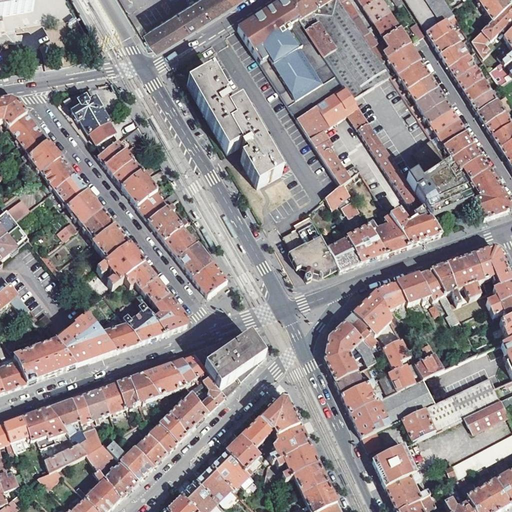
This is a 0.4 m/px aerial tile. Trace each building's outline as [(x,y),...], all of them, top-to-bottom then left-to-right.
[(0,0),(0,17),(32,12),(30,0),(0,0)] [(198,0),(148,32),(160,51),(241,0),(198,0)] [(338,0),(286,0),(285,1),(344,91),(351,102),(388,78),(389,78),(381,65),(371,50),(363,38),(353,22),(351,19),(341,5),(338,0)] [(379,0),(356,0),(364,11),(380,1),(379,0)] [(390,0),(396,9),(403,5),(399,0),(390,0)] [(403,0),(426,36),(445,24),(453,19),(440,0),(403,0)] [(492,26),(510,8),(505,0),(475,0),(479,6),(477,8),(479,10),(481,9),(491,26),(492,26)] [(274,8),(237,32),(296,123),(344,91),(285,1),(274,8)] [(351,19),(356,16),(347,1),(341,5),(351,19)] [(380,1),(364,11),(374,27),(389,17),(380,1)] [(490,44),(511,22),(511,10),(510,8),(492,26),(491,26),(471,45),(474,49),(476,53),(483,63),(496,49),(490,44)] [(389,17),(374,27),(383,42),(399,32),(389,17)] [(358,19),(353,22),(363,38),(368,34),(358,19)] [(445,24),(426,36),(428,39),(433,47),(452,35),(448,30),(450,28),(449,26),(447,27),(445,24)] [(410,30),(417,42),(424,38),(416,25),(410,30)] [(399,32),(383,42),(389,52),(384,56),(387,61),(409,47),(399,32)] [(371,50),(376,46),(368,34),(363,38),(371,50)] [(440,58),(459,47),(455,40),(457,39),(455,36),(453,37),(452,35),(433,47),(434,49),(440,58)] [(371,50),(381,65),(386,62),(376,46),(371,50)] [(409,47),(387,61),(388,64),(386,65),(388,68),(390,67),(398,78),(419,64),(411,50),(409,47)] [(448,71),(468,59),(465,54),(463,51),(464,50),(463,48),(461,49),(459,47),(440,58),(442,61),(448,71)] [(474,49),(465,54),(468,59),(476,53),(474,49)] [(501,64),(511,56),(509,53),(504,57),(502,55),(497,59),(501,64)] [(455,83),(475,70),(471,65),(472,63),(471,61),(469,61),(468,59),(448,71),(449,73),(455,83)] [(419,64),(398,78),(399,81),(397,82),(399,85),(401,84),(407,93),(429,79),(422,68),(419,64)] [(500,66),(496,69),(506,83),(510,81),(500,66)] [(498,88),(506,83),(496,69),(489,74),(498,88)] [(464,95),(483,83),(478,76),(480,75),(478,72),(477,73),(475,70),(455,83),(457,85),(464,95)] [(212,74),(187,88),(226,156),(239,150),(240,152),(239,154),(241,158),(243,157),(245,160),(240,163),(256,192),(281,177),(240,105),(227,112),(225,109),(229,107),(227,103),(223,105),(221,102),(227,99),(212,74)] [(430,141),(388,78),(351,102),(367,126),(404,183),(414,176),(404,159),(430,141)] [(429,79),(407,93),(408,95),(407,97),(408,100),(410,99),(415,106),(437,91),(431,82),(429,79)] [(470,106),(490,94),(486,89),(488,87),(486,84),(484,85),(483,83),(464,95),(465,98),(470,106)] [(344,91),(296,123),(314,150),(325,143),(327,143),(322,135),(347,118),(357,133),(367,126),(351,102),(344,91)] [(437,91),(415,106),(416,108),(415,110),(416,112),(418,111),(422,117),(444,103),(439,94),(437,91)] [(491,96),(490,94),(470,106),(472,108),(477,116),(497,104),(493,99),(495,98),(493,95),(491,96)] [(508,113),(511,110),(511,108),(506,98),(501,102),(508,113)] [(89,137),(108,126),(109,125),(95,101),(89,105),(85,100),(78,104),(79,105),(70,111),(72,114),(71,115),(77,125),(80,124),(88,137),(89,137)] [(17,105),(10,103),(0,104),(0,125),(3,125),(8,132),(26,117),(17,105)] [(444,103),(422,117),(424,120),(422,121),(424,124),(426,123),(429,127),(451,113),(446,106),(444,103)] [(497,104),(477,116),(479,119),(484,128),(504,116),(500,110),(501,109),(499,106),(498,107),(497,104)] [(451,113),(429,127),(430,130),(428,131),(430,134),(432,133),(436,138),(458,124),(452,115),(451,113)] [(504,116),(484,128),(486,130),(492,140),(511,128),(507,121),(509,120),(507,117),(505,118),(504,116)] [(20,147),(39,133),(37,131),(26,117),(8,132),(20,147)] [(325,143),(329,151),(357,133),(347,118),(322,135),(327,143),(325,143)] [(458,124),(436,138),(437,140),(435,142),(437,145),(439,143),(443,150),(465,135),(459,125),(458,124)] [(114,137),(108,126),(89,137),(102,158),(118,145),(113,139),(114,137)] [(367,126),(357,133),(412,217),(422,210),(404,183),(367,126)] [(511,128),(492,140),(493,142),(500,152),(511,144),(511,128)] [(27,160),(48,145),(47,143),(39,133),(20,147),(18,149),(27,160)] [(465,135),(443,150),(444,152),(443,153),(444,156),(447,155),(450,161),(473,147),(467,138),(465,135)] [(414,176),(404,183),(422,210),(429,221),(438,217),(443,215),(450,212),(458,209),(470,204),(467,199),(466,197),(430,141),(404,159),(414,176)] [(325,143),(314,150),(339,190),(341,188),(349,181),(329,151),(325,143)] [(511,144),(500,152),(502,155),(511,170),(511,144)] [(41,178),(61,162),(59,159),(56,155),(48,145),(27,160),(34,168),(37,172),(35,174),(37,176),(39,175),(41,178)] [(105,170),(125,155),(121,150),(123,149),(121,146),(119,147),(118,145),(102,158),(98,161),(99,162),(105,170)] [(473,147),(450,161),(452,164),(450,165),(451,167),(454,167),(459,174),(462,172),(481,160),(474,150),(473,147)] [(113,180),(132,165),(128,160),(131,158),(128,156),(126,157),(125,155),(105,170),(106,171),(113,180)] [(481,160),(462,172),(463,175),(462,176),(463,178),(465,178),(469,184),(488,172),(482,162),(481,160)] [(54,194),(74,178),(72,177),(66,169),(61,162),(41,178),(47,186),(50,189),(48,191),(50,193),(52,192),(54,194)] [(121,191),(141,176),(136,170),(138,168),(136,166),(134,167),(132,165),(113,180),(120,189),(121,191)] [(154,186),(166,178),(163,171),(150,179),(154,186)] [(488,221),(508,214),(509,211),(511,207),(490,175),(488,172),(469,184),(470,186),(469,188),(471,190),(472,189),(480,200),(470,204),(477,213),(483,223),(488,221)] [(344,193),(361,178),(358,174),(349,181),(341,188),(344,193)] [(129,201),(137,211),(155,196),(156,196),(141,176),(121,191),(129,201)] [(63,210),(65,209),(67,211),(87,195),(85,193),(74,178),(54,194),(63,206),(62,208),(63,210)] [(339,190),(325,201),(331,214),(338,208),(347,220),(357,215),(344,193),(341,188),(339,190)] [(171,208),(179,201),(175,194),(164,203),(167,207),(164,209),(155,196),(137,211),(146,222),(148,225),(171,208)] [(87,195),(67,211),(72,218),(70,219),(75,225),(77,224),(82,230),(102,214),(95,205),(87,195)] [(181,231),(187,227),(184,222),(178,227),(169,216),(175,212),(171,208),(148,225),(156,235),(164,245),(181,231)] [(424,244),(440,238),(429,221),(422,210),(412,217),(414,220),(411,223),(407,226),(398,212),(388,219),(409,250),(421,245),(424,244)] [(397,254),(409,250),(388,219),(383,212),(379,216),(387,229),(376,232),(372,225),(366,229),(367,231),(385,259),(397,254)] [(0,264),(10,257),(17,251),(16,250),(27,241),(14,225),(6,214),(0,218),(0,264)] [(102,214),(82,230),(83,232),(82,233),(84,236),(86,234),(94,246),(114,230),(103,216),(102,214)] [(291,255),(288,256),(295,270),(329,257),(324,249),(309,220),(294,228),(296,232),(283,239),(286,244),(291,255)] [(358,229),(364,226),(361,220),(355,223),(358,229)] [(57,236),(63,244),(77,234),(70,226),(57,236)] [(94,246),(92,247),(106,266),(128,248),(116,232),(114,230),(94,246)] [(177,262),(195,249),(181,231),(164,245),(170,253),(177,262)] [(375,262),(385,259),(367,231),(346,241),(360,268),(365,266),(375,262)] [(345,273),(360,268),(346,241),(342,234),(338,236),(340,240),(342,241),(343,243),(329,249),(328,247),(324,249),(329,257),(336,272),(338,275),(339,275),(342,274),(345,273)] [(17,251),(10,257),(12,259),(19,254),(18,253),(29,244),(28,242),(27,241),(16,250),(17,251)] [(209,259),(211,257),(203,243),(200,246),(209,259)] [(110,293),(122,284),(143,268),(135,257),(128,248),(106,266),(95,274),(100,280),(105,276),(105,274),(107,273),(114,283),(113,284),(111,283),(106,287),(110,293)] [(192,281),(212,266),(197,248),(195,249),(177,262),(184,272),(192,281)] [(474,258),(483,284),(491,281),(493,286),(495,285),(497,290),(510,284),(509,281),(509,280),(497,255),(494,253),(490,252),(474,258)] [(321,280),(336,272),(329,257),(295,270),(297,272),(300,271),(306,274),(303,279),(306,284),(310,281),(313,275),(317,276),(320,277),(321,280)] [(460,263),(473,300),(479,298),(475,287),(483,284),(474,258),(471,259),(469,260),(460,263)] [(462,291),(467,303),(473,300),(460,263),(451,266),(448,267),(445,268),(454,294),(462,291)] [(207,300),(226,285),(221,277),(212,266),(192,281),(199,291),(207,300)] [(143,268),(122,284),(129,292),(134,288),(141,297),(156,284),(154,281),(143,268)] [(428,274),(444,299),(450,296),(455,308),(458,307),(454,294),(445,268),(438,271),(431,273),(428,274)] [(100,280),(95,274),(85,282),(90,287),(100,280)] [(419,278),(417,278),(429,300),(432,304),(439,300),(449,317),(446,319),(451,328),(458,324),(444,299),(428,274),(426,275),(419,278)] [(406,282),(395,286),(405,305),(407,309),(420,304),(421,306),(425,305),(424,303),(429,300),(417,278),(406,282)] [(156,284),(141,297),(144,301),(146,301),(154,311),(168,299),(158,287),(156,284)] [(497,290),(492,292),(495,300),(485,304),(488,312),(511,301),(511,287),(510,284),(497,290)] [(378,293),(375,295),(385,315),(405,305),(395,286),(392,287),(378,293)] [(103,299),(110,293),(106,287),(96,295),(100,301),(103,299)] [(0,312),(17,297),(9,288),(0,295),(0,312)] [(362,308),(352,317),(374,340),(390,324),(385,315),(375,295),(372,298),(362,308)] [(14,302),(19,314),(26,311),(21,299),(14,302)] [(137,312),(142,309),(135,299),(130,303),(137,312)] [(185,330),(187,324),(168,299),(154,311),(158,317),(157,320),(153,323),(164,338),(175,334),(185,330)] [(511,301),(488,312),(491,319),(501,315),(505,323),(511,319),(511,301)] [(429,311),(433,319),(438,316),(433,308),(429,311)] [(126,328),(140,347),(152,342),(164,338),(153,323),(147,316),(142,309),(137,312),(141,317),(130,325),(127,320),(122,323),(126,328)] [(38,322),(43,329),(51,323),(45,316),(38,322)] [(346,324),(343,326),(361,344),(362,343),(370,349),(377,342),(374,340),(352,317),(346,324)] [(511,319),(505,323),(499,326),(507,344),(511,341),(511,319)] [(73,371),(84,367),(103,360),(116,355),(101,336),(89,320),(83,325),(82,324),(74,329),(75,331),(64,338),(54,346),(73,371)] [(343,326),(328,342),(326,350),(324,364),(331,379),(334,385),(357,374),(352,363),(361,359),(367,370),(375,365),(371,357),(369,353),(361,344),(343,326)] [(101,336),(116,355),(138,347),(140,347),(126,328),(101,336)] [(52,343),(54,346),(64,338),(62,335),(52,343)] [(256,350),(264,362),(267,359),(256,337),(249,339),(256,350)] [(492,340),(494,346),(503,342),(500,337),(492,340)] [(257,366),(264,362),(256,350),(249,339),(242,344),(240,342),(235,344),(223,348),(194,359),(205,374),(209,379),(209,380),(214,386),(218,393),(237,380),(240,385),(259,367),(257,366)] [(489,381),(494,390),(504,386),(511,382),(511,341),(507,344),(498,348),(500,355),(492,358),(489,351),(477,357),(476,356),(463,362),(442,373),(422,382),(435,406),(489,381)] [(492,350),(488,342),(472,349),(476,356),(477,357),(489,351),(492,350)] [(412,365),(400,343),(382,351),(387,360),(393,374),(406,368),(412,365)] [(18,365),(27,388),(70,372),(73,371),(54,346),(14,360),(18,365)] [(472,348),(459,353),(463,362),(476,356),(472,349),(472,348)] [(375,365),(387,360),(382,351),(371,357),(375,365)] [(442,373),(434,357),(415,368),(422,382),(442,373)] [(182,363),(196,381),(200,378),(202,379),(205,377),(203,376),(205,374),(194,359),(192,360),(182,363)] [(171,367),(186,387),(191,384),(192,385),(195,384),(194,382),(196,381),(182,363),(180,364),(171,367)] [(0,385),(4,396),(7,395),(27,388),(18,365),(0,371),(0,385)] [(406,368),(414,386),(422,382),(415,368),(412,365),(406,368)] [(152,374),(141,378),(158,399),(186,387),(171,367),(168,368),(152,374)] [(340,398),(363,387),(362,385),(364,384),(362,381),(360,381),(357,374),(334,385),(337,391),(340,398)] [(379,380),(387,398),(397,394),(388,376),(379,380)] [(130,382),(139,407),(142,406),(143,408),(146,406),(145,404),(158,399),(141,378),(133,381),(130,382)] [(209,393),(208,400),(200,408),(208,417),(221,404),(225,400),(218,393),(209,380),(203,384),(209,393)] [(432,429),(445,423),(452,422),(498,400),(494,390),(489,381),(435,406),(424,412),(432,429)] [(117,386),(127,411),(139,407),(130,382),(120,385),(117,386)] [(397,394),(402,406),(383,415),(389,428),(402,422),(424,412),(435,406),(422,382),(414,386),(397,394)] [(375,388),(373,383),(363,387),(340,398),(345,407),(349,416),(377,403),(381,401),(379,397),(373,400),(369,391),(375,388)] [(116,417),(115,415),(127,411),(117,386),(104,391),(101,392),(109,417),(112,416),(113,418),(116,417)] [(109,417),(101,392),(86,398),(83,399),(92,423),(94,422),(96,426),(100,425),(98,421),(109,417)] [(200,408),(192,397),(184,405),(182,405),(171,416),(186,437),(206,419),(208,417),(200,408)] [(511,397),(500,403),(500,404),(504,412),(511,408),(511,397)] [(92,423),(83,399),(74,402),(72,403),(81,427),(84,426),(85,428),(88,427),(87,425),(92,423)] [(284,402),(280,401),(258,422),(271,435),(273,434),(277,441),(300,430),(287,402),(284,402)] [(61,407),(48,411),(67,436),(70,440),(84,434),(81,427),(72,403),(61,407)] [(377,403),(349,416),(351,421),(359,438),(361,442),(377,434),(389,428),(383,415),(377,403)] [(500,404),(464,420),(472,437),(490,428),(508,420),(504,412),(500,404)] [(37,443),(49,438),(50,442),(67,436),(48,411),(44,413),(23,420),(32,443),(32,444),(36,441),(37,443)] [(402,422),(413,445),(434,435),(432,429),(424,412),(402,422)] [(186,437),(171,416),(164,423),(162,422),(160,424),(162,426),(160,427),(177,446),(179,445),(186,437)] [(32,443),(23,420),(20,422),(4,427),(15,456),(23,453),(19,444),(27,441),(28,443),(32,443)] [(252,453),(271,435),(258,422),(240,440),(252,453)] [(0,488),(3,496),(26,487),(22,476),(8,481),(0,455),(0,450),(7,448),(12,461),(16,460),(15,456),(4,427),(0,428),(0,488)] [(168,455),(177,446),(160,427),(153,434),(152,432),(149,435),(151,437),(149,438),(167,457),(168,455)] [(268,460),(272,466),(275,465),(309,448),(304,439),(300,430),(277,441),(275,441),(277,444),(273,449),(276,456),(268,460)] [(101,449),(95,432),(84,435),(89,443),(78,448),(86,458),(101,449)] [(84,434),(70,440),(77,449),(78,448),(89,443),(84,435),(84,434)] [(361,442),(367,454),(382,448),(377,434),(361,442)] [(454,477),(457,483),(511,453),(511,437),(451,469),(454,477)] [(134,452),(153,471),(155,468),(167,457),(149,438),(134,452)] [(252,453),(240,440),(225,455),(248,479),(252,483),(253,484),(257,480),(252,476),(253,475),(248,470),(259,460),(252,453)] [(56,445),(41,450),(46,464),(60,457),(56,445)] [(120,466),(138,485),(142,481),(153,471),(134,452),(133,451),(131,453),(132,454),(126,460),(123,458),(124,457),(113,445),(106,451),(113,458),(118,464),(122,460),(123,462),(121,463),(122,464),(120,466)] [(56,473),(86,458),(78,448),(77,449),(60,457),(46,464),(50,476),(56,473)] [(86,458),(95,470),(113,458),(106,451),(103,448),(101,449),(86,458)] [(293,480),(318,468),(314,459),(309,448),(275,465),(278,470),(282,469),(284,466),(285,466),(290,476),(289,476),(287,476),(282,479),(284,484),(293,480)] [(402,450),(372,464),(374,469),(379,479),(383,488),(386,493),(416,478),(413,473),(402,450)] [(248,479),(225,455),(210,470),(232,492),(233,494),(239,487),(248,479)] [(104,482),(119,503),(121,502),(131,492),(138,485),(120,466),(114,472),(112,470),(110,473),(111,475),(104,482)] [(293,480),(302,499),(327,487),(321,474),(318,468),(293,480)] [(445,472),(449,479),(454,477),(451,469),(445,472)] [(216,507),(232,492),(210,470),(195,485),(216,507)] [(38,482),(48,493),(63,479),(56,473),(50,476),(38,482)] [(85,502),(94,511),(110,511),(119,503),(104,482),(96,473),(93,475),(101,486),(88,499),(79,490),(76,493),(85,502)] [(511,475),(511,473),(493,484),(508,509),(511,506),(511,475)] [(416,478),(386,493),(390,501),(392,507),(394,511),(402,511),(417,504),(419,503),(429,498),(419,476),(416,478)] [(239,487),(244,492),(252,483),(248,479),(239,487)] [(493,484),(466,500),(468,504),(472,511),(502,511),(508,509),(493,484)] [(211,511),(216,507),(195,485),(180,499),(193,511),(211,511)] [(302,499),(308,511),(324,511),(336,506),(330,493),(327,487),(302,499)] [(439,498),(436,494),(429,498),(431,502),(439,498)] [(417,504),(402,511),(432,511),(435,510),(431,502),(429,498),(419,503),(423,510),(421,511),(417,504)] [(193,511),(180,499),(175,504),(174,502),(168,507),(170,510),(166,511),(193,511)] [(0,511),(17,511),(20,510),(12,502),(6,505),(0,511)] [(94,511),(85,502),(75,511),(74,510),(71,511),(94,511)] [(451,502),(444,506),(446,511),(472,511),(468,504),(459,509),(455,510),(451,502)]
